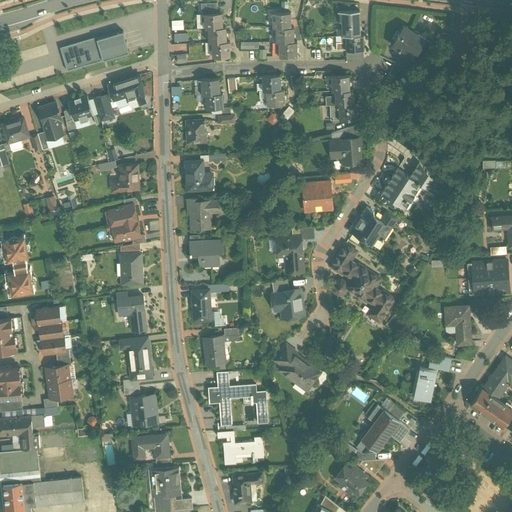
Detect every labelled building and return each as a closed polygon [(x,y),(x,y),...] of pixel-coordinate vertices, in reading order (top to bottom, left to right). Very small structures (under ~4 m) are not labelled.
[(217,2),(201,3),(202,14),(218,13),(217,2)] [(360,11),(338,12),(338,22),(339,22),(339,21),(360,21),(360,11)] [(202,14),(205,14),(206,28),(205,28),(208,28),(223,27),(222,13),(218,13),(202,14)] [(291,13),(270,13),(273,13),(274,27),(273,27),(273,28),(276,28),(291,28),(291,27),(291,13)] [(184,19),(172,20),(172,29),(184,29),(184,19)] [(360,21),(339,21),(339,22),(342,22),(343,36),(346,36),(361,35),(360,35),(360,21)] [(412,31),(404,25),(392,45),(400,51),(401,50),(414,58),(413,59),(414,59),(426,40),(426,39),(426,40),(412,31)] [(223,27),(208,28),(208,29),(209,29),(209,42),(209,43),(212,42),(227,42),(227,41),(226,28),(226,27),(223,27)] [(291,28),(276,28),(277,28),(277,42),(276,42),(279,42),(294,42),(294,41),(294,28),(291,28)] [(121,30),(59,48),(67,73),(128,55),(121,30)] [(187,41),(186,32),(174,33),(175,41),(187,41)] [(451,34),(438,33),(435,45),(448,48),(451,34)] [(361,35),(346,36),(346,42),(347,50),(346,50),(364,49),(363,35),(364,35),(361,35)] [(227,42),(212,42),(212,43),(213,43),(213,57),(231,56),(230,56),(230,42),(230,41),(227,42)] [(294,42),(279,42),(279,43),(280,43),(280,56),(279,56),(279,57),(297,56),(297,42),(295,42),(294,42)] [(346,42),(332,42),(332,51),(346,50),(347,50),(346,42)] [(186,53),(177,54),(178,63),(187,62),(186,53)] [(132,77),(108,84),(113,101),(128,96),(130,104),(139,102),(140,105),(146,103),(140,75),(132,77)] [(280,75),(260,76),(260,77),(263,77),(264,91),(267,91),(281,89),(280,75)] [(349,75),(329,76),(329,77),(332,77),(332,91),(333,91),(335,91),(350,90),(349,75)] [(229,92),(237,91),(236,77),(228,78),(229,92)] [(219,78),(199,80),(202,80),(202,86),(203,94),(206,94),(220,93),(219,79),(219,78)] [(172,95),(182,95),(181,85),(171,86),(172,95)] [(281,89),(267,91),(268,105),(285,104),(284,90),(284,89),(281,89)] [(350,90),(335,91),(336,106),(339,105),(353,105),(353,90),(350,90)] [(333,96),(326,96),(327,106),(330,106),(336,106),(335,91),(333,91),(333,96)] [(220,93),(206,94),(206,108),(224,108),(224,107),(223,93),(220,93)] [(107,94),(95,98),(102,120),(114,117),(107,94)] [(68,101),(75,120),(93,115),(87,95),(68,101)] [(56,102),(49,104),(41,106),(41,107),(39,108),(44,124),(49,140),(63,135),(59,120),(62,119),(59,111),(60,111),(59,110),(56,102)] [(336,106),(330,106),(331,120),(340,120),(339,105),(336,106)] [(353,105),(339,105),(340,120),(357,119),(357,105),(353,105)] [(71,109),(64,111),(69,130),(76,127),(71,109)] [(24,117),(16,120),(16,121),(4,125),(4,123),(3,124),(5,130),(5,131),(6,134),(8,142),(4,143),(6,152),(13,150),(10,142),(30,136),(24,117)] [(205,120),(187,121),(188,143),(191,143),(192,143),(192,142),(206,141),(205,120)] [(357,126),(343,130),(344,139),(358,138),(357,126)] [(44,132),(38,133),(43,150),(49,148),(44,132)] [(38,134),(31,135),(36,152),(42,150),(38,134)] [(344,139),(332,140),(334,154),(343,154),(344,163),(353,163),(353,161),(362,160),(361,147),(360,147),(359,139),(360,139),(360,138),(358,138),(344,139)] [(5,148),(0,149),(0,156),(3,166),(9,164),(5,148)] [(409,151),(398,168),(410,176),(419,161),(413,153),(409,151)] [(203,160),(185,161),(187,190),(190,190),(190,191),(197,191),(197,190),(213,189),(213,178),(204,179),(203,160)] [(115,161),(99,164),(100,171),(117,167),(115,161)] [(440,186),(419,161),(410,176),(422,184),(419,188),(433,196),(440,186)] [(138,164),(120,165),(121,180),(117,181),(117,190),(129,190),(129,191),(136,190),(136,189),(139,189),(139,180),(140,180),(139,172),(138,172),(138,164)] [(382,192),(381,194),(392,201),(406,209),(419,188),(422,184),(410,176),(398,168),(382,192)] [(331,181),(303,183),(305,211),(333,208),(331,181)] [(392,201),(381,194),(382,192),(379,191),(374,199),(387,208),(392,201)] [(46,196),(49,209),(58,206),(55,194),(46,196)] [(65,206),(75,206),(76,195),(65,195),(65,206)] [(136,197),(124,200),(125,205),(134,203),(134,204),(138,203),(136,197)] [(198,198),(187,199),(188,206),(191,206),(192,229),(212,228),(211,211),(220,210),(220,205),(226,205),(225,200),(199,201),(198,198)] [(24,203),(26,212),(33,210),(31,202),(24,203)] [(125,205),(120,207),(109,210),(112,223),(107,224),(108,229),(113,228),(116,241),(127,238),(127,239),(132,238),(141,236),(141,235),(138,223),(139,223),(138,217),(137,217),(134,204),(134,203),(125,205)] [(374,211),(367,207),(358,220),(356,219),(349,230),(362,239),(363,238),(372,245),(377,237),(382,240),(386,235),(385,235),(391,226),(381,220),(375,216),(374,211)] [(400,216),(388,209),(381,220),(391,226),(392,228),(400,216)] [(511,216),(492,218),(493,230),(509,229),(510,247),(511,246),(511,216)] [(314,227),(292,228),(293,235),(301,235),(301,239),(305,239),(315,238),(314,227)] [(25,234),(1,239),(5,262),(14,261),(15,270),(5,271),(9,296),(35,291),(31,267),(28,267),(27,258),(29,258),(25,234)] [(141,236),(132,238),(134,244),(140,243),(146,242),(145,235),(141,235),(141,236)] [(293,235),(277,237),(277,246),(283,246),(283,254),(285,256),(287,272),(304,271),(301,239),(301,235),(293,235)] [(208,240),(189,241),(190,255),(198,255),(199,267),(221,266),(220,253),(224,253),(223,239),(223,242),(208,242),(208,240)] [(134,244),(121,246),(121,251),(141,250),(140,243),(134,244)] [(345,243),(331,265),(342,273),(351,260),(357,251),(345,243)] [(142,253),(121,254),(122,284),(143,283),(143,282),(143,274),(142,253)] [(507,259),(472,262),(475,294),(509,291),(507,259)] [(358,265),(351,260),(343,272),(350,276),(346,283),(342,279),(336,281),(333,286),(334,291),(339,294),(344,293),(347,288),(366,300),(367,299),(374,303),(368,313),(380,321),(394,298),(383,291),(382,292),(375,287),(381,278),(359,264),(358,265)] [(288,279),(272,280),(274,294),(280,293),(280,292),(290,291),(288,279)] [(229,283),(212,285),(213,291),(230,290),(229,283)] [(290,291),(280,292),(280,293),(274,294),(273,294),(275,306),(282,305),(283,317),(304,314),(300,289),(290,291)] [(209,290),(192,291),(194,311),(193,311),(194,319),(194,321),(211,320),(209,290)] [(143,295),(128,297),(127,291),(117,293),(118,303),(123,303),(126,314),(131,314),(133,331),(147,330),(144,309),(145,309),(143,295)] [(7,306),(0,307),(0,319),(9,318),(7,306)] [(468,306),(445,308),(446,325),(456,325),(458,345),(471,344),(468,306)] [(50,308),(48,307),(43,308),(42,309),(37,310),(38,318),(33,319),(34,326),(40,325),(61,322),(59,307),(50,308)] [(15,318),(0,320),(0,353),(19,351),(15,318)] [(61,322),(40,325),(42,339),(64,336),(62,321),(61,322)] [(223,335),(204,337),(207,365),(226,363),(223,335)] [(64,336),(42,339),(44,354),(56,352),(66,351),(66,350),(64,336)] [(148,337),(120,340),(121,347),(131,346),(135,379),(138,379),(153,377),(148,337)] [(286,345),(278,356),(286,362),(287,360),(292,363),(297,356),(295,354),(296,352),(286,345)] [(66,351),(56,352),(57,358),(70,357),(69,350),(66,350),(66,351)] [(452,359),(431,354),(429,367),(449,371),(452,359)] [(297,356),(292,363),(287,360),(286,362),(278,356),(275,360),(283,366),(280,369),(297,382),(302,381),(309,386),(320,372),(297,356)] [(511,361),(505,356),(501,362),(502,362),(483,389),(498,399),(509,384),(511,381),(511,361)] [(70,357),(57,358),(58,366),(68,365),(71,365),(70,357)] [(58,366),(46,368),(48,383),(49,383),(71,380),(70,380),(68,365),(58,366)] [(20,368),(0,369),(0,399),(22,398),(23,398),(22,390),(20,390),(20,383),(21,383),(21,375),(19,375),(18,369),(20,369),(20,368)] [(437,371),(420,368),(414,397),(431,401),(437,371)] [(228,371),(217,372),(218,383),(229,382),(228,371)] [(71,380),(49,383),(51,398),(72,396),(71,380)] [(256,384),(209,388),(210,403),(220,402),(222,425),(232,424),(230,397),(252,396),(252,402),(257,402),(258,423),(268,422),(266,391),(272,391),(272,390),(257,391),(256,384)] [(139,385),(125,386),(125,394),(140,392),(139,385)] [(483,389),(482,388),(471,404),(503,427),(511,414),(511,408),(498,399),(483,389)] [(155,394),(131,397),(132,406),(134,406),(136,425),(158,423),(158,422),(157,422),(155,410),(157,410),(155,394)] [(22,398),(0,399),(0,410),(0,412),(23,410),(22,398)] [(406,412),(394,403),(388,411),(400,420),(406,412)] [(384,410),(378,405),(368,418),(374,423),(368,431),(365,429),(359,437),(362,439),(361,440),(377,452),(390,435),(400,422),(401,421),(400,420),(388,411),(385,409),(384,410)] [(44,415),(19,417),(19,416),(0,417),(0,435),(19,434),(33,433),(32,427),(45,426),(44,415)] [(400,422),(390,435),(395,439),(398,435),(403,439),(410,429),(400,422)] [(66,431),(39,434),(40,448),(41,450),(74,447),(73,435),(66,435),(66,431)] [(33,433),(19,434),(20,450),(38,448),(40,448),(39,433),(33,433)] [(167,434),(133,438),(135,459),(144,458),(144,457),(143,448),(155,447),(156,456),(155,456),(155,457),(156,457),(169,455),(169,447),(168,447),(167,435),(168,435),(167,434)] [(255,441),(235,443),(234,436),(231,437),(231,442),(224,442),(225,464),(236,463),(236,454),(253,453),(253,461),(255,461),(254,458),(264,457),(262,436),(255,437),(255,441)] [(20,450),(0,452),(4,484),(23,482),(23,483),(41,481),(38,448),(20,450)] [(363,454),(357,450),(354,455),(361,460),(362,460),(363,460),(363,454)] [(169,455),(156,457),(156,463),(172,461),(172,455),(169,455)] [(363,460),(362,460),(360,463),(375,474),(382,465),(382,459),(375,459),(363,460)] [(369,476),(351,462),(348,466),(345,463),(334,477),(337,480),(334,484),(352,498),(355,494),(358,496),(369,482),(366,480),(369,476)] [(179,467),(152,469),(156,511),(160,511),(159,503),(158,496),(170,495),(171,500),(176,500),(182,499),(179,467)] [(262,473),(233,475),(234,485),(235,485),(235,493),(235,494),(235,503),(251,502),(250,483),(263,482),(262,473)] [(41,481),(23,483),(25,507),(84,500),(82,477),(72,478),(72,476),(71,476),(71,478),(41,481)] [(23,482),(4,484),(6,511),(25,511),(25,507),(23,483),(23,482)] [(171,500),(170,495),(158,496),(159,503),(171,502),(171,500)] [(336,511),(339,506),(325,495),(320,506),(332,511),(336,511)] [(182,499),(176,500),(177,510),(193,508),(192,498),(182,499)] [(171,502),(159,503),(160,511),(171,510),(171,502)]
